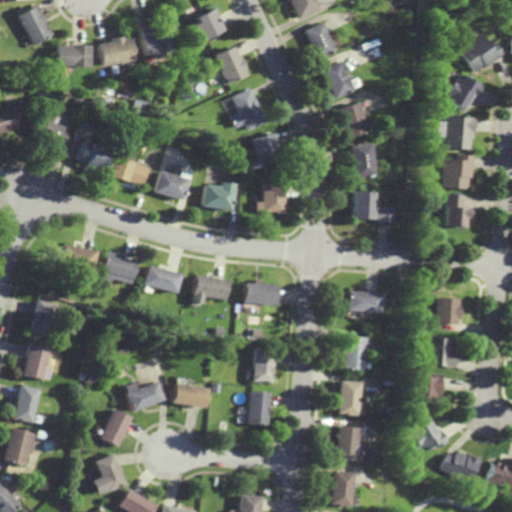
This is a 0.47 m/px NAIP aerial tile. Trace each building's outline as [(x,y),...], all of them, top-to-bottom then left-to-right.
[(310,0),(313,6),(293,16),(288,5),(286,6),(283,1),(284,0),(310,0)] [(33,4),(13,16),(31,46),(51,34),(33,4)] [(210,7),(191,16),(194,22),(185,26),(193,42),(220,29),(210,7)] [(312,57),(299,27),(317,19),(331,48),(312,57)] [(141,55),(168,49),(164,29),(137,35),(141,55)] [(487,42),(492,39),(502,52),(484,65),(482,63),(473,70),(457,49),(480,32),(487,42)] [(93,43),(98,67),(131,61),(127,37),(93,43)] [(447,53),(440,48),(445,42),(451,47),(447,53)] [(52,44),(53,67),(87,66),(87,43),(52,44)] [(435,53),(429,49),(432,45),(437,49),(435,53)] [(230,46),(210,55),(223,84),(243,74),(230,46)] [(330,97),(317,68),(335,59),(349,88),(330,97)] [(480,84),(474,97),(467,93),(460,107),(443,98),(446,92),(444,91),(449,81),(451,82),(457,71),(480,84)] [(227,96),(246,88),(261,122),(243,131),(240,124),(230,128),(224,115),(234,111),(227,96)] [(344,136),(334,105),(352,99),(363,130),(344,136)] [(0,108),(0,132),(15,127),(7,106),(0,108)] [(65,129),(52,123),(54,117),(46,113),(42,122),(34,118),(25,137),(55,151),(65,129)] [(468,116),(468,115),(471,116),(469,137),(467,137),(467,148),(441,146),(444,114),(468,116)] [(270,132),(248,138),(253,157),(244,159),(246,169),(278,160),(270,132)] [(99,170),(106,149),(79,140),(72,160),(99,170)] [(350,175),(346,143),(366,141),(370,173),(350,175)] [(468,176),(465,176),(464,188),(438,186),(440,157),(453,158),(453,152),(470,154),(468,176)] [(144,166),(112,157),(106,175),(138,185),(144,166)] [(154,170),(148,193),(178,200),(184,178),(154,170)] [(226,211),(230,184),(215,181),(214,186),(199,184),(196,206),(226,211)] [(280,212),(250,211),(250,200),(257,200),(258,181),(281,182),(280,212)] [(368,209),(374,209),(374,205),(389,205),(389,221),(373,221),(373,218),(367,218),(367,216),(349,216),(349,188),(367,188),(368,209)] [(464,216),(461,216),(461,226),(441,224),(443,193),(460,194),(459,205),(465,206),(464,216)] [(59,243),(55,265),(89,270),(93,249),(59,243)] [(102,250),(95,279),(108,282),(108,279),(128,283),(134,258),(102,250)] [(145,265),(140,285),(173,293),(178,273),(145,265)] [(192,274),(187,302),(200,304),(202,296),(221,299),(224,279),(192,274)] [(242,283),(240,301),(272,304),(273,285),(259,283),(258,280),(252,279),(251,284),(242,283)] [(375,312),(342,310),(343,290),(376,292),(375,312)] [(456,317),(455,317),(454,323),(434,322),(435,296),(456,297),(456,303),(457,304),(456,317)] [(32,300),(25,332),(45,337),(52,304),(32,300)] [(357,369),(337,367),(340,335),(359,336),(357,369)] [(446,346),(444,346),(444,351),(454,352),(453,366),(443,365),(424,364),(426,336),(446,338),(446,346)] [(25,343),(18,375),(38,380),(45,348),(25,343)] [(247,380),(267,382),(270,351),(249,350),(247,380)] [(438,386),(439,386),(439,396),(437,395),(436,404),(408,402),(410,375),(425,376),(425,372),(438,373),(438,386)] [(352,414),(332,413),(335,380),(355,381),(352,414)] [(119,386),(128,411),(159,399),(152,381),(133,388),(130,381),(119,386)] [(16,382),(9,417),(29,421),(36,386),(16,382)] [(170,383),(167,403),(200,408),(203,387),(170,383)] [(245,391),(265,393),(263,425),(242,424),(245,391)] [(109,408),(95,439),(114,447),(128,417),(109,408)] [(433,431),(438,428),(446,440),(432,449),(430,445),(421,450),(417,443),(415,445),(409,434),(411,433),(408,427),(425,417),(433,431)] [(350,460),(331,458),(333,425),(351,427),(350,460)] [(6,427),(0,455),(0,460),(24,465),(30,432),(6,427)] [(464,455),(464,454),(465,455),(466,454),(477,460),(476,461),(477,462),(465,483),(436,466),(445,452),(451,456),(454,450),(464,455)] [(90,460),(97,477),(88,481),(95,496),(123,483),(109,452),(90,460)] [(511,481),(510,488),(483,480),(488,462),(488,460),(495,462),(495,463),(502,465),(504,456),(511,458),(511,481)] [(345,506),(326,505),(328,471),(347,472),(345,506)] [(0,487),(0,511),(8,511),(16,504),(0,487)] [(124,488),(114,505),(124,511),(148,511),(153,505),(124,488)] [(237,494),(235,511),(256,511),(258,496),(237,494)]
